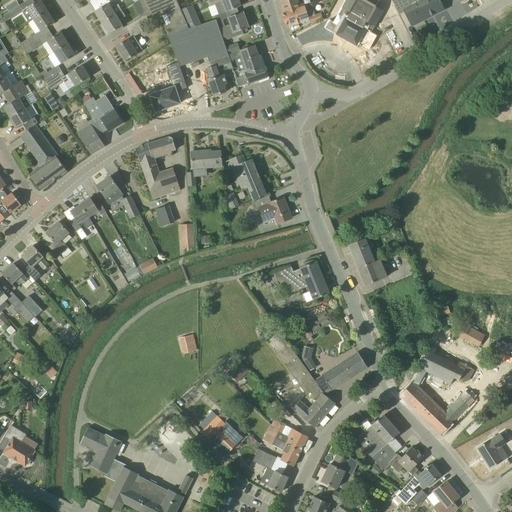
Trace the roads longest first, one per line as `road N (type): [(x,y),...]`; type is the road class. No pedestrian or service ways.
road 1 (secondary): [(378,388),(379,369),(286,137)]
road 2 (unclassified): [(313,90),(355,93),(510,0)]
road 3 (residential): [(146,134),(63,0)]
road 4 (residential): [(378,388),(326,433),(288,511)]
road 5 (secondary): [(478,500),(440,447),(378,388)]
road 6 (tertiary): [(286,137),(219,123),(146,134)]
road 7 (tertiary): [(146,134),(43,204)]
